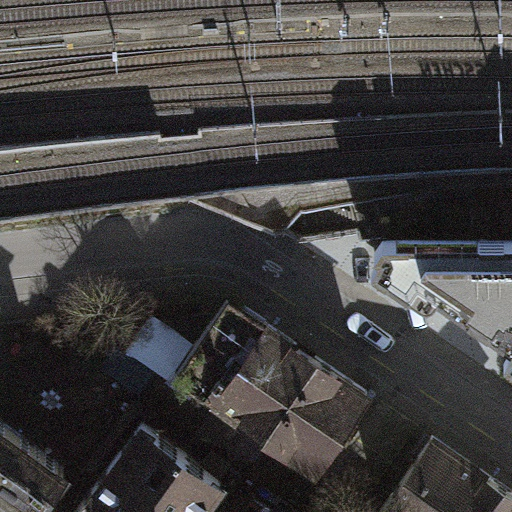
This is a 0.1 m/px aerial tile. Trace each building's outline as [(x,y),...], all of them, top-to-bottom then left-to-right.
[(511,239),(379,239),(371,249),(375,252),(365,265),(400,290),(409,278),(457,311),(506,345),(498,356),(511,365),(511,239)] [(360,387),(221,295),(170,372),(309,463),(331,430),(360,387)] [(187,511),(213,477),(133,419),(64,511),(187,511)] [(0,511),(21,511),(58,464),(0,422),(0,511)] [(511,511),(511,497),(454,459),(422,438),(375,509),(378,511),(511,511)]
